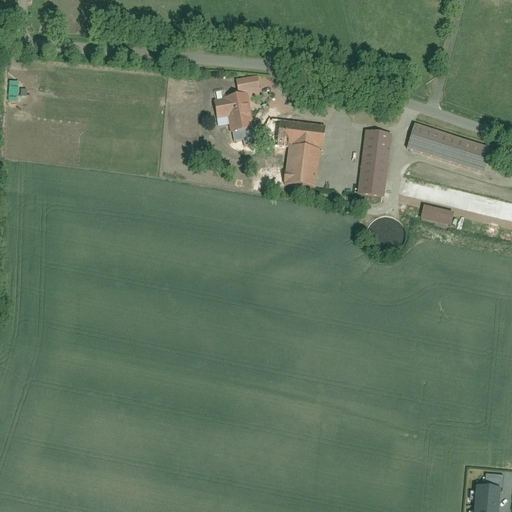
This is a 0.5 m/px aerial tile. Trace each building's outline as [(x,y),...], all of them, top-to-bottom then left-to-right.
[(247,95),(212,100),(215,123),(232,121),(235,141),(253,139),(247,95)] [(328,126),(269,119),(266,147),(289,150),(286,178),(261,176),(261,187),(317,195),(328,126)] [(493,149),(415,120),(405,147),(484,175),(493,149)] [(391,133),(365,132),(360,202),(385,204),(391,133)] [(457,229),(459,214),(428,208),(425,223),(457,229)] [(500,511),(502,481),(486,479),(486,486),(475,485),(473,511),(500,511)]
